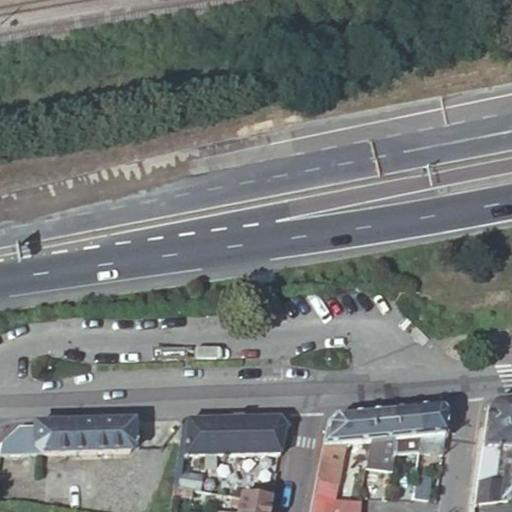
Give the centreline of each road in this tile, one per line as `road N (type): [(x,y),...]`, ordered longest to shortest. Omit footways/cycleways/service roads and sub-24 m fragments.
road 1 (unclassified): [(0,407),(310,394)]
road 2 (trunk): [(248,238),(270,211),(511,163)]
road 3 (trunk): [(248,238),(511,197)]
road 4 (trunk): [(0,278),(248,238)]
road 5 (unclassified): [(310,394),(470,385)]
road 6 (residential): [(451,511),(470,385)]
road 7 (residential): [(287,511),(310,394)]
